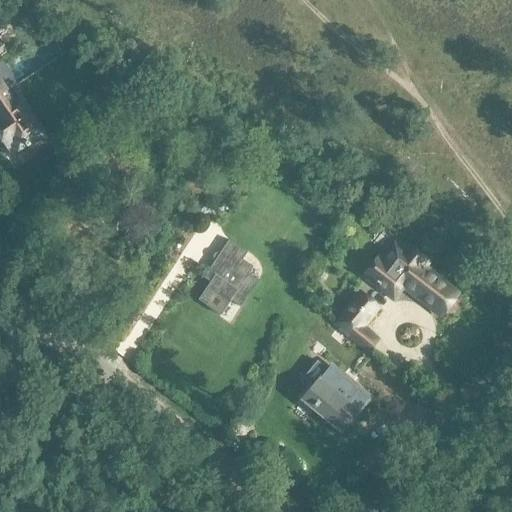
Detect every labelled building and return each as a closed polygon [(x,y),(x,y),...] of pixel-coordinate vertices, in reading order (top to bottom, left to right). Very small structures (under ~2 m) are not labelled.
[(3,13),(0,14),(0,44),(5,41),(0,34),(0,31),(10,25),(3,13)] [(0,138),(3,142),(0,143),(8,155),(25,144),(27,147),(44,135),(19,97),(13,101),(0,81),(0,138)] [(197,300),(220,315),(229,300),(239,307),(257,280),(247,273),(252,266),(241,259),(246,252),(228,239),(219,253),(218,252),(217,252),(215,252),(214,252),(214,253),(213,253),(212,254),(212,256),(212,257),(212,258),(213,260),(220,265),(197,300)] [(372,272),(368,278),(393,297),(402,285),(440,314),(456,293),(427,271),(429,268),(423,264),(425,261),(408,248),(406,251),(394,242),(381,261),(380,261),(376,262),(371,268),(372,272)] [(367,349),(376,340),(361,327),(376,308),(360,294),(335,323),(367,349)] [(329,366),(301,400),(339,432),(359,408),(360,409),(369,399),(329,366)]
